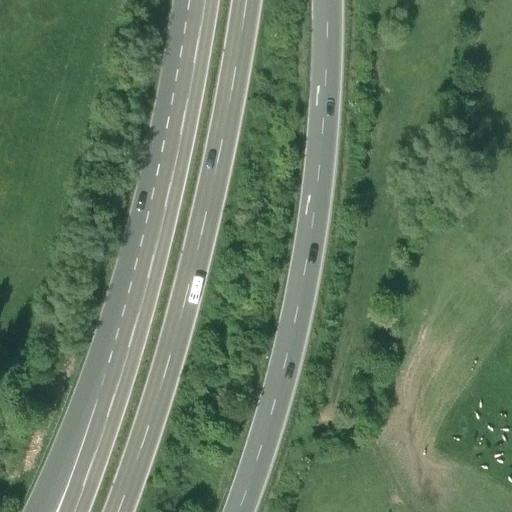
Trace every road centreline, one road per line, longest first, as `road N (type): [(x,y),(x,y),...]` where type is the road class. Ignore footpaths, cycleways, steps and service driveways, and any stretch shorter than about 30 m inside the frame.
road 1 (primary): [(118,511),(167,367),(229,108),(246,0)]
road 2 (trunk): [(237,511),(307,272),(327,114),(329,0)]
road 3 (primary): [(204,0),(156,246),(124,359)]
road 4 (trunk): [(124,359),(43,511)]
road 5 (primary): [(124,359),(72,511)]
